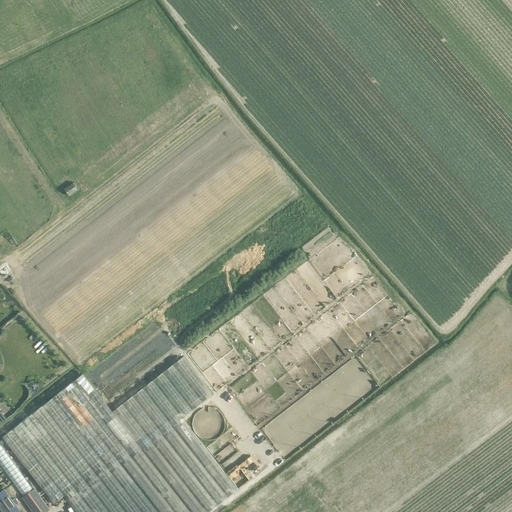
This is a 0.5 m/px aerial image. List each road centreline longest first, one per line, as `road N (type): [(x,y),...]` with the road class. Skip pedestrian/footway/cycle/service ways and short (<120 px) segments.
road 1 (track): [(76,361),(26,304),(9,259),(0,260)]
road 2 (unknown): [(215,511),(261,463),(237,411)]
